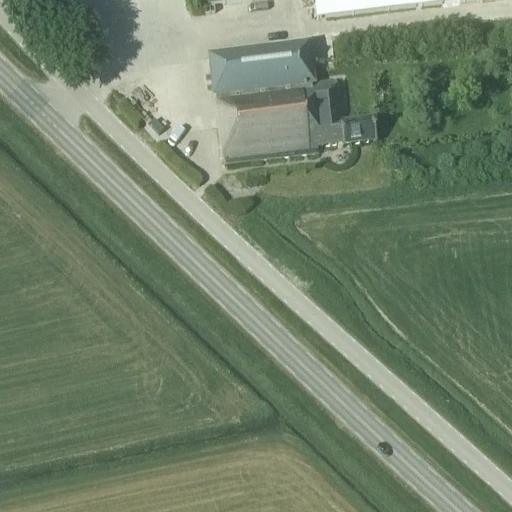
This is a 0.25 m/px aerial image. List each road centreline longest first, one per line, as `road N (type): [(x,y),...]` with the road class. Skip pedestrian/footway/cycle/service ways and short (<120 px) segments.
road 1 (unclassified): [(511,494),(146,162),(0,10)]
road 2 (primary): [(453,511),(0,72)]
